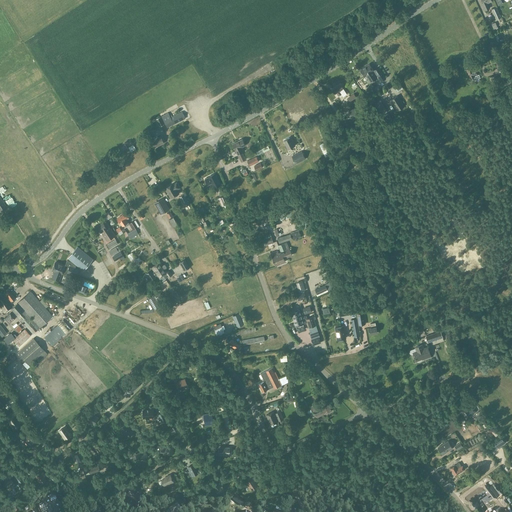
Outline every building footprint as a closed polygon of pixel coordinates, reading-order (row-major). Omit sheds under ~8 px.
[(482,0),(485,6),(484,7),(485,10),(490,8),(488,3),(491,2),(490,0),(489,0),(482,0)] [(501,17),(497,7),(492,9),(496,20),(501,17)] [(369,64),(361,70),(365,76),(366,75),(369,79),(371,82),(376,79),(379,77),(382,81),(386,78),(379,67),(374,70),(369,64)] [(473,80),(475,80),(476,79),(477,82),(480,81),(479,78),(481,78),(477,68),(473,69),(472,67),(467,69),(470,78),(472,77),(473,80)] [(504,73),(495,77),(499,88),(508,84),(504,73)] [(347,94),(344,89),(341,85),(333,90),(335,94),(337,93),(339,96),(341,94),(343,96),(347,94)] [(357,97),(354,93),(348,98),(350,102),(357,97)] [(390,100),(397,111),(405,106),(398,95),(390,100)] [(184,105),(180,107),(187,120),(190,118),(184,105)] [(162,116),(167,128),(185,118),(182,112),(171,118),(168,113),(162,116)] [(393,121),(388,112),(383,115),(387,124),(393,121)] [(151,132),(155,139),(152,141),(155,147),(164,143),(161,136),(158,138),(157,136),(164,132),(161,127),(151,132)] [(291,137),(284,141),(288,149),(295,146),(291,137)] [(242,152),(240,148),(244,146),(242,140),(233,144),(238,155),(241,162),(246,160),(242,152)] [(323,143),(320,144),(329,163),(332,161),(327,150),(323,143)] [(258,155),(270,149),(268,146),(257,151),(258,155)] [(302,151),(292,156),(296,164),(306,159),(302,151)] [(249,166),(259,161),(256,157),(247,161),(249,166)] [(207,178),(205,179),(206,182),(208,185),(210,184),(212,183),(213,186),(214,188),(217,186),(221,185),(218,179),(215,174),(212,175),(208,177),(209,177),(207,178)] [(173,184),(165,188),(171,198),(179,194),(177,190),(180,188),(177,183),(174,185),(173,184)] [(219,198),(222,206),(230,203),(227,195),(219,198)] [(186,205),(181,196),(177,199),(182,207),(186,205)] [(169,209),(163,198),(155,203),(161,214),(169,209)] [(285,212),(287,218),(296,215),(294,209),(285,212)] [(129,224),(128,222),(127,220),(129,218),(126,213),(118,218),(122,226),(124,225),(125,227),(129,224),(133,230),(138,227),(139,226),(136,220),(134,221),(129,224)] [(114,223),(116,223),(113,217),(107,220),(112,229),(116,227),(114,223)] [(106,222),(98,227),(108,241),(115,236),(106,222)] [(281,228),(275,230),(277,238),(284,236),(281,228)] [(131,239),(139,234),(135,229),(128,234),(131,239)] [(291,233),(293,239),(298,237),(298,238),(301,237),(299,230),(291,233)] [(271,236),(265,238),(262,239),(265,247),(274,243),(271,236)] [(116,239),(107,245),(110,249),(119,244),(116,239)] [(287,242),(279,245),(281,251),(289,248),(287,242)] [(84,271),(94,259),(78,246),(68,258),(84,271)] [(116,247),(109,251),(112,256),(119,252),(121,250),(118,246),(116,247)] [(286,250),(281,252),(282,253),(272,257),(275,266),(285,262),(284,258),(292,255),(290,249),(286,250)] [(121,252),(112,257),(115,261),(120,258),(121,261),(125,258),(121,252)] [(128,255),(136,268),(140,265),(139,262),(141,260),(139,257),(136,259),(132,252),(128,255)] [(180,262),(184,270),(189,267),(185,259),(180,262)] [(76,266),(72,263),(68,261),(65,266),(56,262),(53,271),(56,272),(55,274),(54,274),(53,278),(59,281),(62,274),(62,275),(62,274),(67,276),(68,273),(76,277),(79,270),(75,268),(76,266)] [(165,265),(164,265),(163,265),(160,262),(152,268),(154,271),(153,273),(151,270),(146,273),(151,281),(156,278),(155,276),(157,275),(159,278),(162,281),(166,279),(168,277),(168,278),(173,275),(170,271),(167,273),(166,270),(166,269),(166,268),(167,267),(165,265)] [(296,283),(299,293),(305,291),(302,281),(296,283)] [(317,294),(328,290),(325,285),(315,289),(317,294)] [(7,298),(8,297),(11,301),(12,303),(14,302),(13,300),(15,298),(9,290),(3,294),(0,296),(0,305),(4,312),(12,307),(5,297),(6,297),(7,298)] [(30,291),(11,309),(33,334),(53,316),(30,291)] [(304,292),(296,294),(298,301),(306,298),(304,292)] [(149,299),(155,310),(161,306),(160,305),(165,302),(160,293),(149,299)] [(310,306),(303,308),(305,314),(312,312),(310,306)] [(296,311),(291,313),(294,319),(301,317),(299,310),(298,310),(298,309),(296,310),(296,311)] [(364,313),(357,314),(358,322),(365,321),(364,313)] [(239,314),(233,316),(237,327),(243,324),(239,314)] [(301,317),(294,319),(296,326),(297,327),(298,328),(303,326),(303,325),(303,324),(304,323),(303,323),(307,322),(309,328),(316,325),(313,317),(306,319),(305,316),(301,317)] [(354,337),(360,336),(357,319),(351,320),(354,337)] [(371,324),(371,327),(369,328),(370,334),(377,332),(375,323),(371,324)] [(51,346),(64,334),(55,324),(42,336),(51,346)] [(214,327),(217,335),(220,334),(220,335),(222,334),(224,333),(223,330),(222,327),(221,324),(214,327)] [(433,345),(444,341),(443,338),(443,337),(441,331),(440,331),(438,325),(435,326),(436,329),(435,329),(436,332),(425,336),(428,343),(432,341),(433,345)] [(343,326),(335,327),(337,340),(346,338),(343,326)] [(25,329),(13,339),(17,344),(19,346),(31,335),(25,329)] [(13,339),(9,334),(3,338),(7,343),(13,339)] [(264,336),(242,341),(242,342),(243,342),(243,346),(265,341),(264,336)] [(45,351),(33,338),(17,352),(29,365),(45,351)] [(241,347),(231,340),(229,343),(238,351),(241,347)] [(412,355),(414,354),(416,361),(425,358),(431,356),(428,347),(424,348),(423,344),(415,347),(415,348),(411,350),(410,351),(409,352),(410,354),(411,354),(412,355)] [(12,354),(3,363),(6,367),(16,358),(12,354)] [(470,367),(461,371),(464,377),(473,373),(470,367)] [(265,381),(263,382),(265,386),(267,386),(266,385),(271,382),(269,379),(277,375),(276,372),(274,373),(272,368),(261,374),(265,381)] [(265,386),(263,382),(259,384),(263,392),(273,387),(274,389),(282,385),(280,380),(278,380),(278,379),(279,379),(277,375),(269,379),(271,382),(266,385),(267,386),(265,386)] [(185,379),(176,383),(179,390),(189,386),(185,379)] [(134,381),(126,388),(130,393),(138,386),(134,381)] [(8,410),(15,403),(11,399),(5,404),(7,406),(6,407),(8,410)] [(327,403),(321,406),(323,410),(315,414),(317,417),(331,411),(327,403)] [(467,407),(464,410),(469,417),(476,412),(473,407),(469,409),(467,407)] [(153,409),(143,410),(143,418),(154,417),(153,409)] [(280,411),(275,414),(274,412),(267,415),(271,425),(284,419),(280,411)] [(204,420),(205,425),(213,424),(212,413),(204,414),(204,415),(202,415),(202,420),(204,420)] [(94,424),(98,418),(91,414),(87,420),(88,421),(93,424),(94,424)] [(14,416),(7,421),(10,426),(10,425),(13,430),(20,425),(19,422),(14,416)] [(489,423),(483,416),(480,418),(485,425),(489,423)] [(128,437),(132,433),(126,425),(121,429),(128,437)] [(72,435),(65,426),(58,431),(65,440),(72,435)] [(25,435),(19,440),(24,446),(30,441),(29,441),(32,438),(33,437),(32,437),(32,436),(31,435),(31,434),(30,434),(29,433),(28,433),(25,436),(25,435)] [(500,446),(505,443),(502,438),(497,441),(500,446)] [(443,454),(453,448),(449,441),(439,447),(443,454)] [(463,450),(457,453),(460,457),(465,453),(466,454),(468,453),(466,448),(463,449),(463,450)] [(135,454),(132,456),(136,462),(139,461),(148,456),(145,449),(135,454)] [(82,451),(74,455),(78,464),(86,460),(82,451)] [(187,467),(192,477),(199,473),(195,463),(187,467)] [(455,465),(450,469),(451,470),(450,470),(451,473),(452,473),(454,476),(465,469),(463,465),(462,466),(459,463),(455,465)] [(88,468),(84,470),(86,476),(100,471),(100,470),(98,465),(94,466),(94,465),(88,467),(88,468)] [(46,480),(40,472),(35,475),(40,483),(46,480)] [(170,474),(165,477),(164,478),(161,479),(164,486),(167,485),(168,485),(174,483),(170,474)] [(93,478),(93,481),(92,481),(93,489),(96,489),(96,490),(109,487),(108,481),(112,480),(111,476),(93,478)] [(259,485),(254,477),(245,483),(251,491),(259,485)] [(11,479),(4,484),(9,491),(16,486),(11,479)] [(212,485),(216,489),(220,494),(225,489),(221,484),(220,485),(219,484),(218,484),(216,482),(212,485)] [(502,496),(495,485),(494,486),(491,482),(488,484),(491,488),(490,489),(497,500),(502,496)] [(486,496),(479,501),(482,506),(480,508),(483,511),(487,511),(491,509),(487,504),(493,500),(488,494),(486,496)] [(241,506),(244,501),(236,495),(233,500),(241,506)] [(141,502),(132,498),(129,505),(132,506),(132,507),(138,510),(141,502)]
